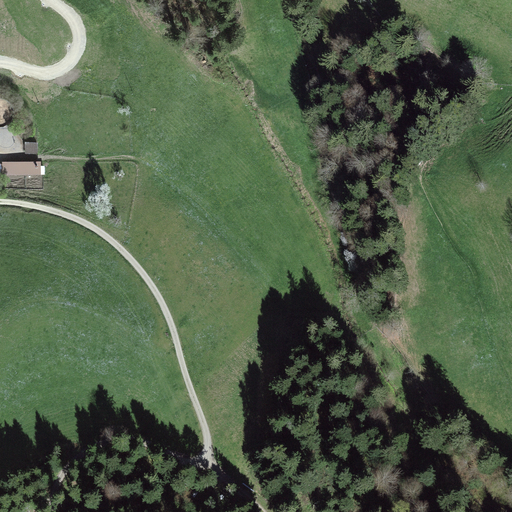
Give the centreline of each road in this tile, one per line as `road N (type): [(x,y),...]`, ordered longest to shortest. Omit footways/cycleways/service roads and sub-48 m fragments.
road 1 (track): [(66,511),(64,472),(102,443),(130,438),(196,460),(209,452),(208,430),(170,322),(133,261),(77,219),(0,201)]
road 2 (track): [(0,62),(44,73),(70,60),(77,29),(51,0)]
